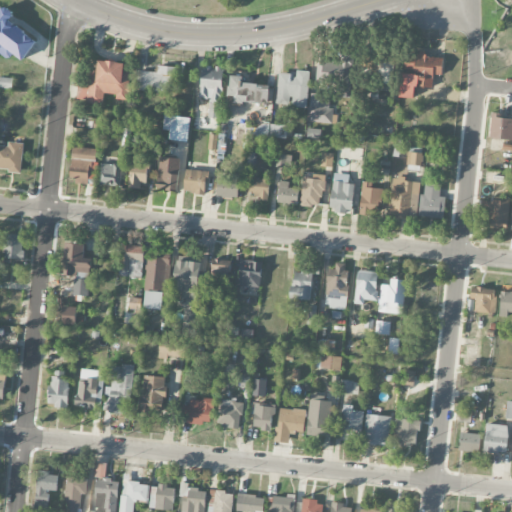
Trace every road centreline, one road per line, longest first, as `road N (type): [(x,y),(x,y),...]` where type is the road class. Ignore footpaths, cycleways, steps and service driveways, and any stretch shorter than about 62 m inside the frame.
road 1 (residential): [(432,511),(475,84),(475,37),(459,0)]
road 2 (residential): [(511,491),(0,435)]
road 3 (residential): [(511,260),(0,205)]
road 4 (residential): [(15,511),(67,26),(79,3)]
road 5 (tertiary): [(380,0),(231,36),(170,33),(73,0)]
